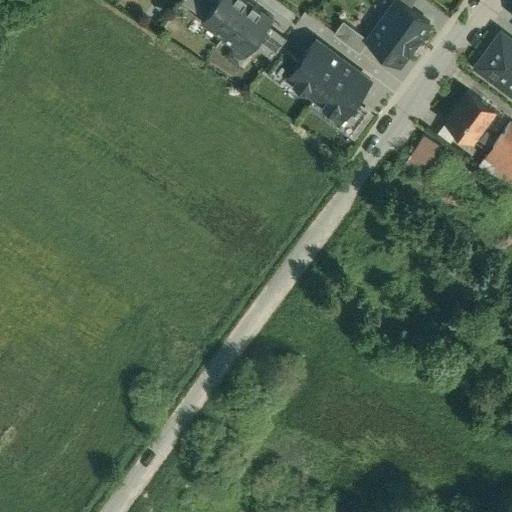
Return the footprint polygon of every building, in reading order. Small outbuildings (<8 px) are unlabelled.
[(213,0),(200,17),(223,35),(249,0),(213,0)] [(253,0),(249,0),(223,35),(247,52),(274,15),(253,0)] [(431,20),(403,0),(396,0),(368,37),(400,61),(431,20)] [(352,24),(344,18),(334,31),(342,37),(352,24)] [(511,38),(502,31),(477,64),(511,89),(511,38)] [(343,58),(316,37),(290,73),(289,75),(316,95),(343,58)] [(343,58),(316,95),(343,115),(345,113),(371,78),(343,58)] [(290,73),(270,59),(263,69),(283,83),(289,75),(290,73)] [(495,107),(468,87),(446,118),(472,138),(474,136),(478,139),(486,128),(482,125),(495,107)] [(362,127),(345,113),(343,115),(337,123),(355,136),(362,127)] [(511,120),(499,136),(511,145),(511,120)] [(425,132),(411,152),(429,164),(431,165),(444,145),(425,132)] [(511,145),(499,136),(478,163),(511,185),(511,145)] [(429,164),(411,152),(405,161),(421,173),(423,174),(429,164)] [(405,161),(405,162),(399,171),(415,182),(421,173),(405,161)] [(399,171),(398,171),(392,180),(410,192),(416,183),(399,171)]
